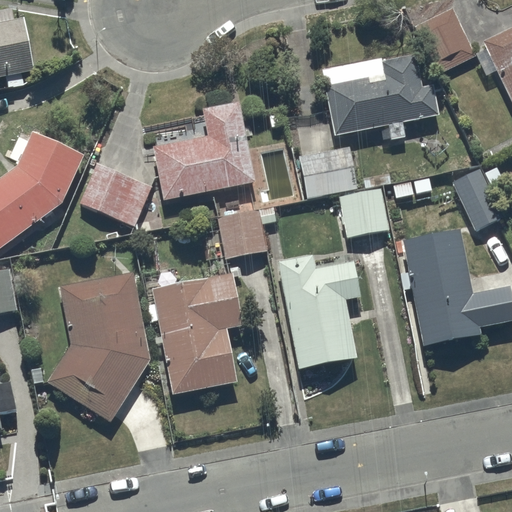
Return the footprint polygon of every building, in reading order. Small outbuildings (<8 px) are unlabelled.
[(0,83),(5,83),(7,92),(24,89),(22,79),(35,77),(24,21),(15,23),(12,11),(0,13),(0,83)] [(475,61),(452,12),(413,30),(436,79),(475,61)] [(511,32),(482,47),(485,55),(476,60),(486,82),(496,77),(511,109),(511,32)] [(422,92),(416,60),(383,66),(383,63),(321,75),(333,141),(388,132),(390,145),(405,142),(403,128),(439,122),(433,90),(422,92)] [(255,188),(239,108),(201,115),(206,141),(151,152),(162,207),(255,188)] [(85,161),(32,137),(16,173),(0,184),(0,254),(62,210),(85,161)] [(357,194),(350,152),(298,162),(305,203),(357,194)] [(151,191),(96,167),(78,208),(133,232),(151,191)] [(502,223),(479,173),(452,185),(474,235),(502,223)] [(389,235),(382,192),(338,200),(345,242),(389,235)] [(274,211),(216,221),(224,265),(267,258),(262,228),(276,226),(274,211)] [(460,235),(401,247),(406,276),(399,277),(402,295),(409,293),(421,353),(481,342),(480,334),(511,327),(511,304),(509,291),(472,299),(460,235)] [(361,304),(354,267),(316,274),(314,260),(278,267),(298,377),(357,366),(346,306),(361,304)] [(0,318),(17,316),(9,272),(0,273),(0,318)] [(151,365),(133,277),(59,291),(70,349),(45,387),(109,429),(151,365)] [(242,333),(233,279),(176,289),(174,278),(156,281),(158,293),(151,294),(170,401),(236,389),(227,335),(242,333)] [(0,434),(2,434),(0,422),(0,418),(16,416),(11,384),(0,386),(0,434)]
